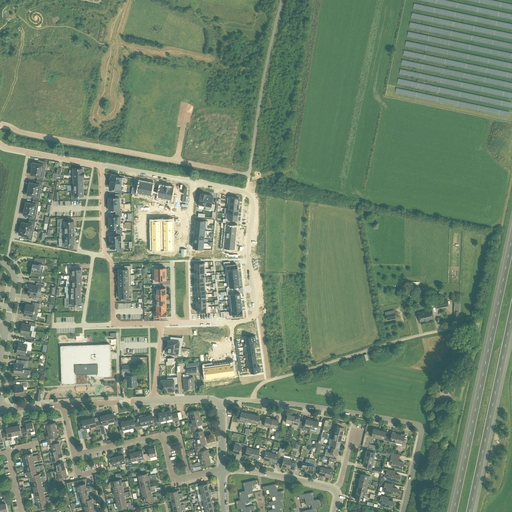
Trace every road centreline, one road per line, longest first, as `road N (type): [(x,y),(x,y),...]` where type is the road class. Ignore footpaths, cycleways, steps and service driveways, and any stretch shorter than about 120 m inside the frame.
road 1 (trunk): [(511,237),(453,511)]
road 2 (residential): [(172,323),(249,319),(255,311),(246,250),(252,193),(193,181)]
road 3 (residential): [(403,511),(419,425),(253,401)]
road 4 (residential): [(253,401),(264,381),(464,325)]
road 5 (trunk): [(469,511),(511,313)]
road 6 (residential): [(0,124),(176,161)]
